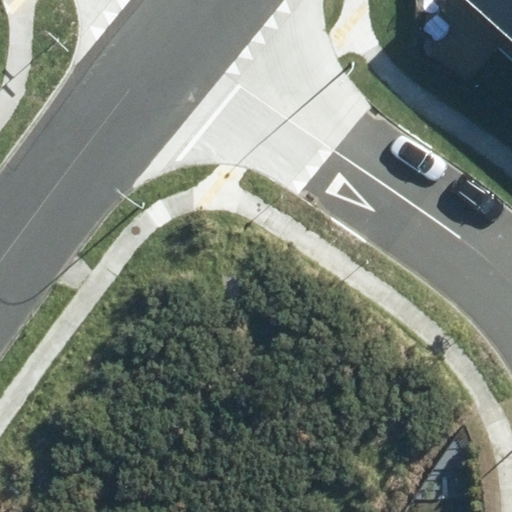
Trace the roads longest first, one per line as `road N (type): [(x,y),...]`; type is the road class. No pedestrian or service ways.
road 1 (residential): [(174,26),(511,284)]
road 2 (tertiary): [(0,258),(174,26)]
